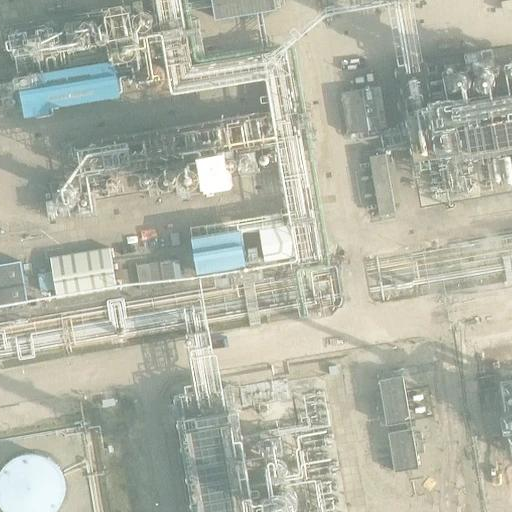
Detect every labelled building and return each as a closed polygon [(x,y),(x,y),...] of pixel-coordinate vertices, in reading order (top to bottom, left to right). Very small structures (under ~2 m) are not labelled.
[(275,0),(212,0),(216,20),(278,9),(275,0)] [(19,79),(25,114),(123,98),(117,63),(19,79)] [(375,84),(341,90),(349,134),(384,128),(375,84)] [(511,92),(394,113),(401,152),(511,133),(511,92)] [(264,114),(96,140),(103,188),(271,162),(264,114)] [(386,152),(369,155),(380,215),(397,212),(386,152)] [(293,226),(260,231),(264,262),(297,258),(293,226)] [(192,238),(199,279),(248,271),(241,231),(192,238)] [(119,289),(112,247),(52,258),(59,299),(119,289)] [(141,287),(183,280),(180,257),(138,264),(141,287)] [(22,261),(0,265),(0,305),(29,300),(22,261)] [(403,369),(381,373),(390,418),(412,413),(403,369)] [(190,407),(205,511),(250,511),(234,400),(190,407)] [(415,424),(391,427),(397,467),(420,464),(415,424)] [(61,493),(61,486),(61,479),(59,473),(55,466),(51,461),(46,456),(39,453),(33,451),(26,450),(19,450),(12,452),(5,454),(0,458),(0,511),(51,511),(55,506),(59,500),(61,493)]
